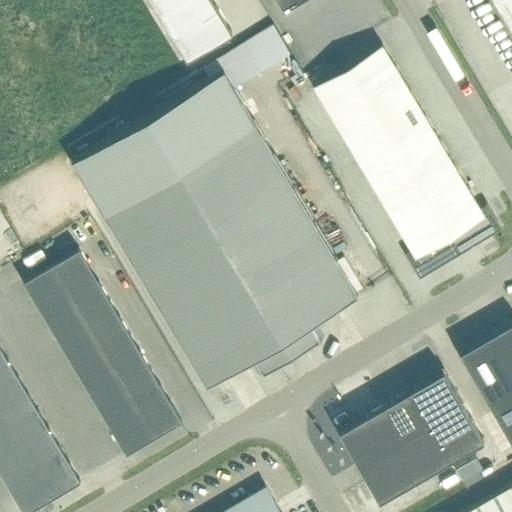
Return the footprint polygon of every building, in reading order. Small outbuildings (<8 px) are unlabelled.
[(170,32),(185,56),(230,28),(216,4),(213,0),(150,0),(156,8),(170,32)] [(511,0),(489,0),(511,37),(511,0)] [(272,21),(202,63),(208,73),(222,65),(232,82),(288,49),(272,21)] [(380,39),(346,60),(362,86),(396,65),(380,39)] [(346,60),(312,81),(327,107),(362,86),(346,60)] [(208,73),(126,122),(269,363),(317,334),(308,319),(356,290),(232,82),(222,65),(208,73)] [(396,65),(362,86),(376,110),(391,135),(425,114),(396,65)] [(362,86),(327,107),(342,131),(376,110),(362,86)] [(376,110),(342,131),(357,155),(391,135),(376,110)] [(425,114),(391,135),(406,159),(440,139),(425,114)] [(126,122),(70,156),(204,381),(252,352),(261,367),(269,363),(126,122)] [(391,135),(357,155),(372,180),(406,159),(391,135)] [(440,139),(406,159),(420,184),(455,163),(440,139)] [(406,159),(372,180),(411,245),(404,249),(419,273),(451,254),(450,252),(459,247),(449,232),(420,184),(406,159)] [(455,163),(420,184),(449,232),(483,211),(479,204),(455,163)] [(483,211),(449,232),(459,247),(467,242),(468,244),(499,225),(485,201),(479,204),(483,211)] [(77,244),(22,277),(124,449),(180,416),(77,244)] [(511,316),(486,331),(511,375),(511,316)] [(511,375),(486,331),(458,348),(486,397),(511,381),(511,375)] [(0,345),(0,471),(23,510),(78,477),(0,345)] [(337,426),(377,496),(481,436),(441,366),(337,426)] [(511,381),(486,397),(511,441),(511,381)] [(511,511),(511,479),(454,511),(511,511)] [(212,511),(281,511),(263,482),(212,511)]
